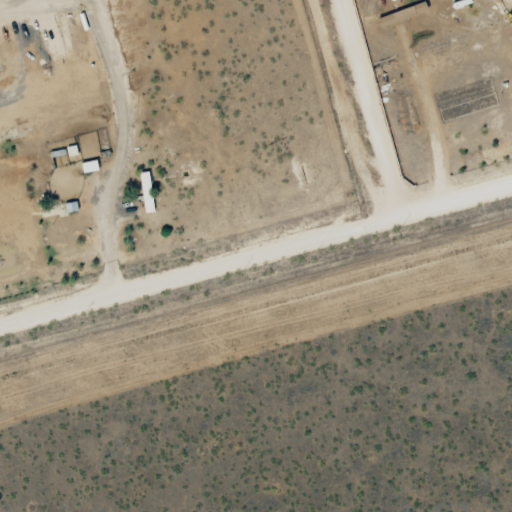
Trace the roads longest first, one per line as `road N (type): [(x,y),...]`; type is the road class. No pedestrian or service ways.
road 1 (track): [(0,318),(511,178)]
road 2 (track): [(398,210),(341,0)]
